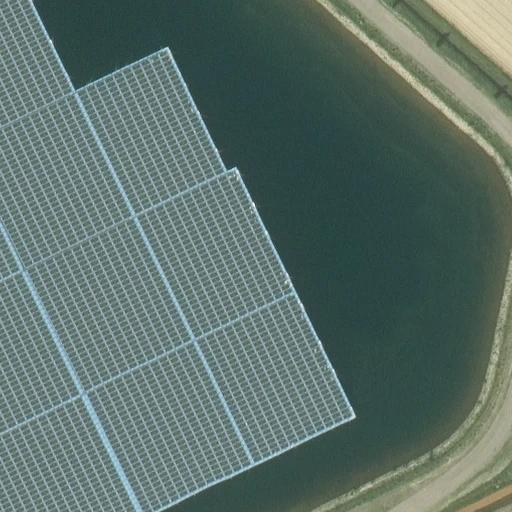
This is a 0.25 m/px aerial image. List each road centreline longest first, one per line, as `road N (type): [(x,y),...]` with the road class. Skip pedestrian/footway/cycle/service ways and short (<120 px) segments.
road 1 (unclassified): [(362,0),(511,134)]
road 2 (unclassified): [(511,403),(493,443),(408,511)]
